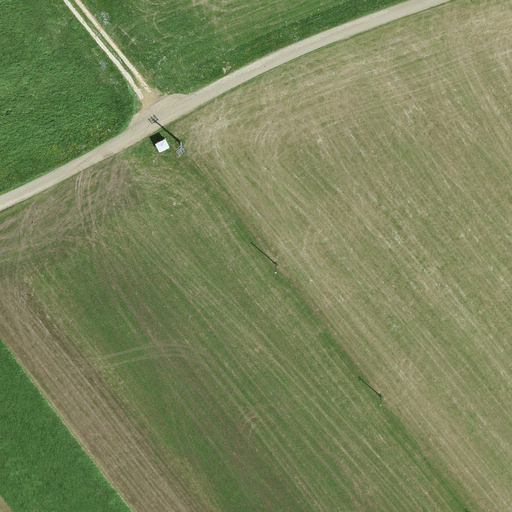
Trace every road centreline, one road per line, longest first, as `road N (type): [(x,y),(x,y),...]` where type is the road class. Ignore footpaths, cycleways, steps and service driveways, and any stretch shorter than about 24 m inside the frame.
road 1 (unclassified): [(0,203),(286,54),(431,0)]
road 2 (track): [(70,0),(166,115)]
